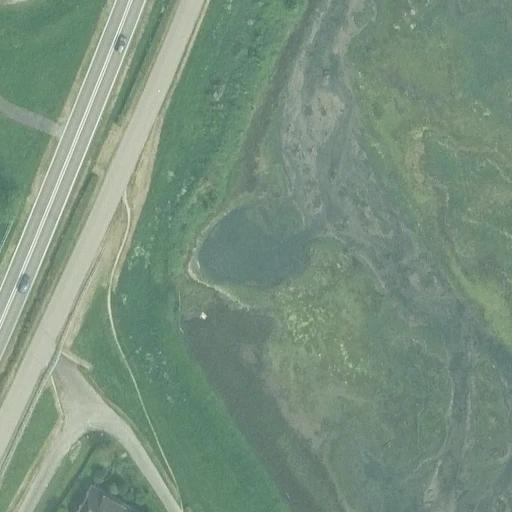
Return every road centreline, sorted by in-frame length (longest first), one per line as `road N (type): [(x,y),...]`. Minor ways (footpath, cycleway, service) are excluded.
road 1 (unclassified): [(0,435),(196,0)]
road 2 (trunk): [(0,322),(131,0)]
road 3 (unclassified): [(174,511),(121,429),(92,403)]
road 4 (residential): [(92,403),(0,303)]
road 5 (unclassified): [(92,403),(25,511)]
